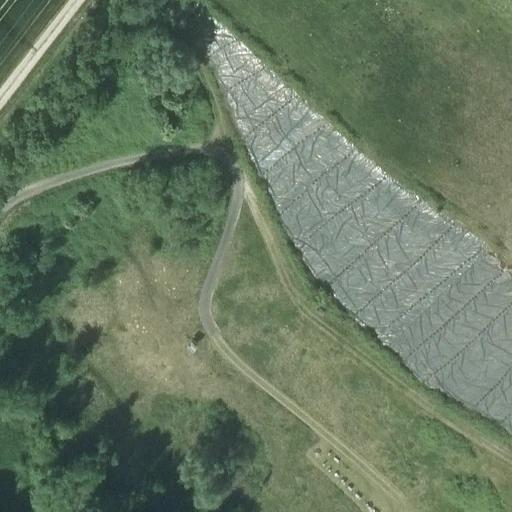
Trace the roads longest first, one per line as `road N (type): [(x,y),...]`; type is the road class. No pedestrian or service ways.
road 1 (track): [(511,454),(426,404),(300,302),(228,149),(211,142),(157,149),(14,190),(0,209)]
road 2 (track): [(246,180),(207,314),(212,340),(261,385)]
road 3 (track): [(0,100),(78,0)]
